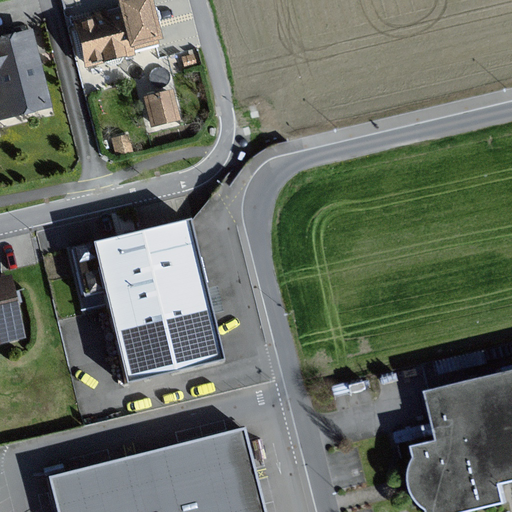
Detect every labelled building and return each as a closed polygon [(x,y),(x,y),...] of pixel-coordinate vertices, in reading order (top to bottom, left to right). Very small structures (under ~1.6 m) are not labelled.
[(164,38),(155,0),(121,0),(125,14),(82,23),(91,62),(136,52),(135,45),(164,38)] [(0,116),(51,104),(34,31),(0,38),(0,84),(2,94),(0,94),(0,116)] [(181,119),(174,90),(148,96),(155,125),(181,119)] [(114,307),(131,381),(225,359),(212,302),(194,221),(146,232),(71,249),(86,313),(114,307)] [(13,275),(0,278),(0,344),(28,337),(13,275)] [(426,508),(433,511),(485,511),(511,506),(507,486),(511,484),(511,376),(433,394),(445,444),(420,450),(422,461),(419,465),(417,473),(416,479),(416,488),(418,495),(420,501),(426,508)] [(266,511),(245,430),(46,478),(55,511),(266,511)]
